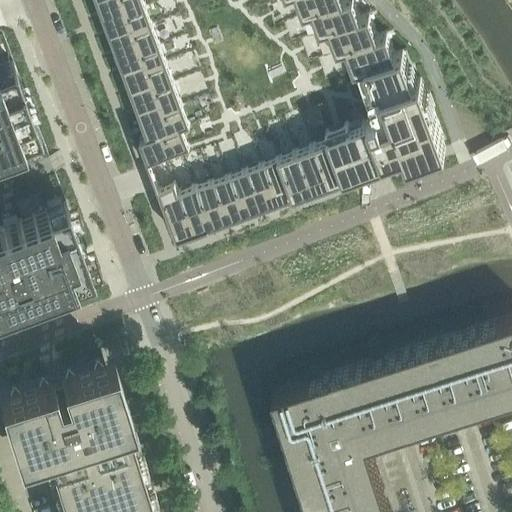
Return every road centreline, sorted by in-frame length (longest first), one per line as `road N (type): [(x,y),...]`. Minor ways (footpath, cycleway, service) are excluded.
road 1 (residential): [(32,0),(141,297)]
road 2 (residential): [(215,511),(141,297)]
road 3 (unclassified): [(0,348),(141,297)]
